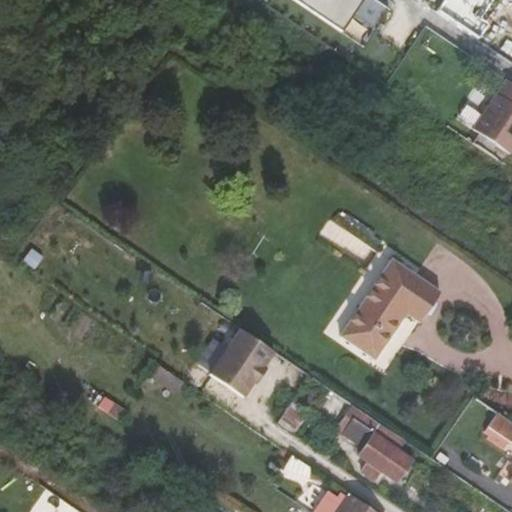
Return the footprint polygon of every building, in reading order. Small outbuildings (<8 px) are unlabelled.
[(293,0),(341,32),(353,15),(375,31),(389,10),(374,0),(293,0)] [(511,146),(511,104),(496,93),(472,129),(508,152),(511,146)] [(442,294),(395,261),(343,338),(376,362),(411,312),(424,321),(442,294)] [(273,351),(240,328),(209,373),(242,396),(253,380),(255,382),(265,367),(263,365),(273,351)] [(352,405),(337,395),(329,407),(344,417),(352,405)] [(128,414),(108,399),(102,408),(123,422),(128,414)] [(405,441),(352,405),(344,417),(351,422),(341,436),(361,451),(374,434),(398,450),(405,441)] [(511,420),(499,412),(485,433),(488,436),(487,437),(504,449),(509,442),(511,443),(511,477),(510,480),(511,481),(511,420)] [(412,460),(398,450),(374,434),(361,451),(358,457),(365,462),(359,472),(373,481),(380,471),(395,482),(412,460)] [(376,511),(350,494),(337,511),(376,511)]
